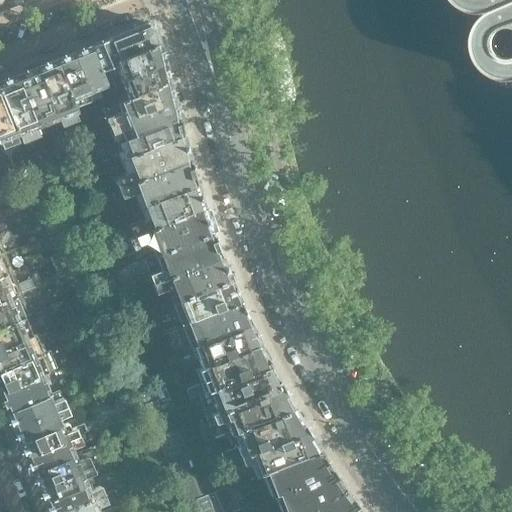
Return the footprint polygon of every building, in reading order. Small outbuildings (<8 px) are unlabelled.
[(511,0),(454,0),(455,0),(457,2),(459,4),(462,6),(463,7),(467,8),(470,9),(474,10),(479,11),(482,11),(486,11),(487,11),(483,14),(481,17),(479,19),(478,22),(477,23),(475,26),(475,27),(474,28),(473,31),(473,33),(473,36),(472,38),(472,40),(472,42),(472,45),(473,49),(474,54),(476,56),(477,59),(479,63),(481,65),(482,66),(486,69),(489,72),(491,73),(493,74),(496,76),(499,77),(502,77),(505,78),(508,78),(511,78),(511,77),(511,0)] [(111,61),(157,42),(153,26),(146,23),(89,45),(100,73),(113,67),(111,61)] [(162,65),(157,42),(111,61),(113,67),(119,82),(162,65)] [(100,73),(89,45),(72,52),(88,94),(106,87),(100,73)] [(88,94),(72,52),(53,60),(71,101),(72,101),(88,94)] [(71,101),(53,60),(34,67),(56,121),(77,112),(72,101),(71,101)] [(167,83),(162,65),(119,82),(126,100),(167,83)] [(56,121),(34,67),(14,75),(37,129),(56,121)] [(37,129),(14,75),(0,80),(0,94),(17,137),(37,129)] [(109,127),(172,102),(167,83),(126,100),(115,104),(119,113),(106,119),(109,127)] [(0,143),(17,137),(0,94),(0,143)] [(130,138),(176,119),(172,102),(109,127),(113,136),(126,130),(130,138)] [(126,158),(181,135),(176,118),(176,119),(130,138),(121,142),(123,148),(112,153),(115,163),(126,158)] [(116,189),(187,159),(181,135),(126,158),(132,173),(113,181),(116,189)] [(34,170),(51,164),(45,147),(29,153),(34,170)] [(195,183),(187,159),(116,189),(121,200),(137,194),(142,206),(194,184),(195,183)] [(134,234),(202,208),(194,184),(142,206),(148,221),(132,228),(134,234)] [(210,232),(202,208),(134,234),(139,246),(154,239),(160,252),(210,232)] [(154,283),(219,256),(220,255),(211,231),(210,232),(160,252),(166,267),(150,274),(154,283)] [(229,279),(219,256),(154,283),(157,292),(173,285),(179,299),(229,279)] [(0,301),(21,293),(18,285),(6,289),(0,275),(0,301)] [(183,325),(238,301),(229,279),(179,299),(173,301),(183,325)] [(0,326),(19,319),(14,306),(25,302),(21,293),(0,301),(0,326)] [(199,343),(248,322),(244,315),(245,315),(239,301),(238,301),(183,325),(188,336),(178,340),(182,350),(199,343)] [(0,348),(27,337),(19,319),(0,326),(0,348)] [(202,368),(258,344),(248,322),(199,343),(205,357),(198,359),(202,368)] [(0,370),(35,356),(27,337),(0,348),(0,370)] [(216,388),(269,366),(258,344),(202,368),(199,369),(204,380),(192,385),(190,390),(193,397),(216,388)] [(114,345),(92,355),(97,366),(119,357),(114,345)] [(138,367),(130,347),(120,351),(128,371),(138,367)] [(0,392),(43,375),(35,356),(0,370),(0,392)] [(208,417),(280,387),(269,366),(216,388),(221,401),(204,408),(208,417)] [(147,390),(138,367),(128,371),(138,394),(147,390)] [(51,393),(48,386),(52,384),(48,373),(43,375),(0,392),(0,399),(5,412),(49,394),(51,393)] [(174,405),(165,383),(147,390),(138,394),(148,416),(159,411),(174,405)] [(240,429),(292,408),(280,387),(208,417),(211,425),(229,417),(235,431),(240,429)] [(12,427),(65,406),(64,403),(61,405),(59,400),(53,403),(49,394),(5,412),(12,427)] [(18,442),(62,423),(60,417),(66,415),(64,409),(66,408),(65,406),(12,427),(18,442)] [(231,459),(304,429),(292,408),(240,429),(245,441),(227,449),(231,459)] [(168,433),(159,411),(148,416),(151,423),(157,438),(168,433)] [(24,457),(74,435),(71,428),(65,431),(62,423),(18,442),(24,457)] [(262,474),(317,450),(304,429),(231,459),(235,468),(256,460),(262,474)] [(177,454),(168,433),(157,438),(166,459),(177,454)] [(75,454),(72,446),(78,444),(74,435),(24,457),(30,471),(75,454)] [(278,492),(329,469),(317,450),(262,474),(252,479),(255,487),(266,483),(265,479),(269,478),(276,493),(278,492)] [(37,486),(88,466),(94,463),(91,455),(78,461),(75,454),(30,471),(37,486)] [(187,477),(177,454),(166,459),(169,466),(176,481),(187,477)] [(43,501),(88,483),(86,477),(91,475),(88,466),(37,486),(43,501)] [(176,481),(169,466),(156,471),(162,486),(176,481)] [(298,511),(318,504),(341,488),(329,469),(278,492),(285,511),(298,511)] [(197,500),(187,477),(176,481),(186,505),(197,500)] [(47,511),(57,511),(100,494),(97,488),(91,490),(88,483),(43,501),(47,511)] [(348,511),(356,506),(341,488),(318,504),(298,511),(348,511)] [(221,511),(214,493),(197,500),(186,505),(188,511),(221,511)] [(98,511),(100,511),(98,505),(104,503),(100,494),(57,511),(98,511)]
